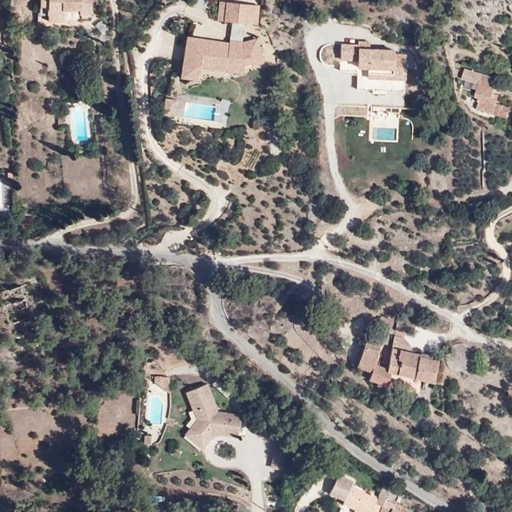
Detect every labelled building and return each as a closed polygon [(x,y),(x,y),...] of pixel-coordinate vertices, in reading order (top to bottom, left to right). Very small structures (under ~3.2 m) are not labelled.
[(39,0),(39,3),(48,4),(48,9),(47,22),(60,22),(62,8),(74,9),(71,0),(39,0)] [(71,0),(74,9),(80,9),(79,14),(90,14),(90,0),(71,0)] [(258,24),(260,4),(222,0),(218,0),(217,20),(258,24)] [(203,69),(229,73),(230,66),(247,68),(256,66),(257,68),(266,65),(264,57),(262,50),(260,42),(246,45),(233,44),(232,46),(206,42),(205,45),(190,43),(186,72),(196,73),(203,69)] [(361,63),(361,70),(360,92),(408,94),(409,58),(397,57),(398,53),(373,52),(373,45),(361,44),(361,48),(344,47),(343,62),(361,63)] [(247,68),(230,66),(229,73),(247,76),(247,68)] [(468,66),(465,76),(481,81),(476,96),(482,97),(478,107),(496,112),(502,94),(496,92),(501,77),(468,66)] [(201,82),(203,69),(196,73),(186,72),(185,80),(201,82)] [(174,115),(176,98),(165,96),(162,113),(174,115)] [(181,121),(184,105),(176,104),(173,120),(181,121)] [(371,379),(393,385),(395,376),(400,360),(398,359),(399,351),(392,350),(389,363),(386,362),(385,366),(378,364),(383,345),(366,340),(359,368),(373,373),(371,379)] [(398,359),(400,360),(395,376),(437,387),(440,375),(436,374),(439,362),(433,361),(434,355),(422,352),(420,357),(399,351),(398,359)] [(157,386),(173,397),(173,381),(170,380),(165,379),(158,379),(157,386)] [(240,437),(244,416),(227,413),(226,420),(215,419),(211,410),(219,407),(209,384),(189,393),(200,421),(193,429),(209,443),(215,437),(213,428),(220,427),(222,435),(240,437)] [(226,420),(227,413),(221,412),(219,407),(211,410),(215,419),(226,420)] [(213,428),(215,437),(217,434),(222,435),(220,427),(213,428)] [(209,443),(193,429),(188,434),(204,449),(209,443)] [(256,439),(255,446),(269,448),(270,442),(256,439)] [(273,442),(271,468),(284,469),(286,443),(273,442)] [(467,468),(472,460),(458,450),(453,459),(467,468)] [(331,494),(346,501),(352,488),(355,482),(340,475),(331,494)] [(357,509),(363,511),(396,511),(393,510),(392,511),(384,508),(378,506),(380,502),(352,488),(346,501),(345,503),(357,509)]
